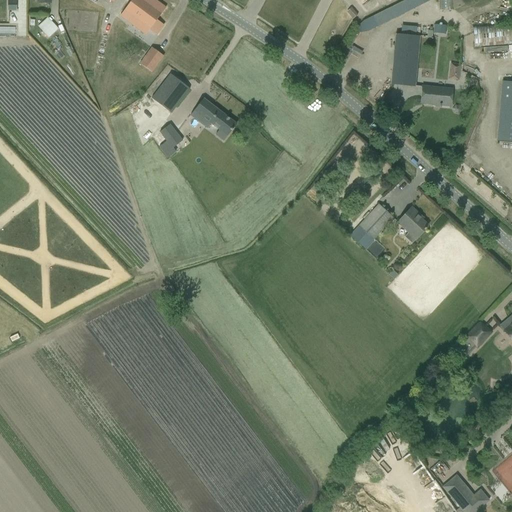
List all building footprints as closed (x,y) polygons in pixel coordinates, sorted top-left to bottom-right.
[(148,30),(156,35),(163,25),(156,21),(164,9),(152,0),(131,0),(121,16),(145,34),(148,30)] [(450,0),(412,0),(364,20),(370,35),(388,27),(390,32),(414,22),(422,18),(425,25),(446,16),(444,10),(453,6),(450,0)] [(346,13),(352,19),(357,15),(351,9),(346,13)] [(55,16),(43,26),(54,38),(65,28),(55,16)] [(0,33),(21,34),(21,26),(0,25),(0,33)] [(434,25),(433,34),(445,35),(446,26),(434,25)] [(511,27),(481,31),(483,48),(511,44),(511,27)] [(415,87),(419,36),(395,34),(390,84),(415,87)] [(139,64),(151,73),(163,57),(151,48),(139,64)] [(450,64),(448,79),(458,81),(461,66),(450,64)] [(171,113),(189,89),(170,75),(152,99),(171,113)] [(496,142),(511,142),(511,82),(502,82),(496,142)] [(450,107),(451,97),(452,90),(422,87),(421,94),(420,104),(439,105),(439,107),(440,107),(440,106),(450,107)] [(305,108),(310,102),(303,95),(298,101),(305,108)] [(203,99),(190,116),(199,123),(203,118),(219,131),(215,135),(223,141),(236,124),(203,99)] [(169,124),(159,132),(166,142),(158,148),(166,158),(175,151),(172,148),(181,141),(169,124)] [(244,181),(252,170),(225,150),(217,162),(244,181)] [(208,177),(203,180),(209,188),(213,185),(208,177)] [(316,183),(311,189),(319,196),(325,190),(316,183)] [(351,235),(350,236),(366,250),(374,241),(373,240),(386,226),(393,218),(378,205),(372,212),(358,227),(351,235)] [(411,208),(404,215),(397,223),(408,233),(404,237),(411,244),(421,234),(428,226),(417,216),(418,215),(411,208)] [(511,315),(499,326),(511,341),(511,315)] [(464,338),(476,349),(491,333),(479,321),(464,338)] [(16,337),(19,343),(27,339),(24,333),(16,337)] [(441,487),(461,511),(475,511),(489,501),(479,490),(473,495),(456,475),(441,487)]
